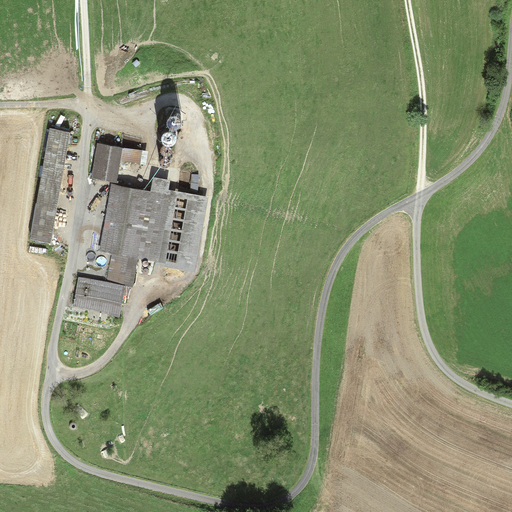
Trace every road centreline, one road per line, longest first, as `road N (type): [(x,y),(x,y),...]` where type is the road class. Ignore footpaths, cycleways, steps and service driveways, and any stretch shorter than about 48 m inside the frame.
road 1 (unclassified): [(511,11),(511,86),(501,120),(463,166),(385,213)]
road 2 (track): [(420,198),(426,92),(405,0)]
